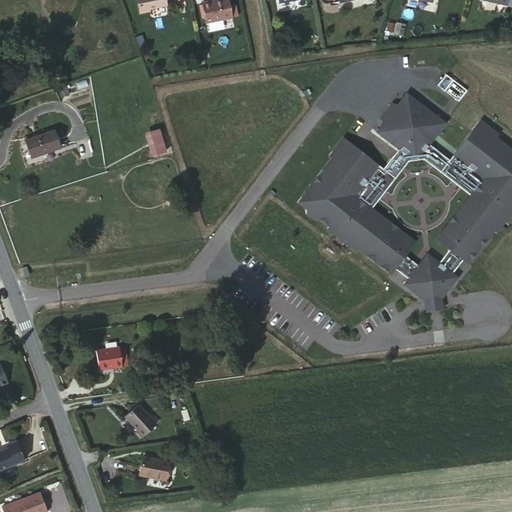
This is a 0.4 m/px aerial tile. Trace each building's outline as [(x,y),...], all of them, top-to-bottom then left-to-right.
[(141,0),(136,1),(138,16),(149,14),(149,11),(168,7),(166,0),(141,0)] [(226,0),(220,0),(200,4),(206,28),(232,22),(226,0)] [(387,21),(385,31),(403,35),(405,24),(387,21)] [(316,222),(318,218),(331,228),(331,230),(331,232),(346,243),(357,251),(359,248),(393,273),(397,267),(410,278),(406,283),(427,299),(443,296),(459,274),(454,270),(463,257),(469,261),(494,227),(497,229),(511,209),(511,147),(496,134),(492,132),(494,129),(480,118),(451,157),(430,142),(446,121),(407,92),(401,101),(394,102),(383,117),(381,128),(376,134),(398,151),(383,171),(343,141),(332,156),(335,159),(333,162),(300,205),(307,210),(308,216),(316,222)] [(146,131),(153,155),(166,151),(160,127),(146,131)] [(53,132),(24,140),(28,160),(58,152),(53,132)] [(443,296),(427,299),(429,310),(445,306),(443,296)] [(95,373),(122,370),(119,346),(92,349),(95,373)] [(0,364),(0,386),(8,382),(1,364),(0,364)] [(134,406),(123,419),(141,435),(152,422),(134,406)] [(0,472),(24,462),(15,440),(4,445),(6,449),(0,450),(0,472)] [(168,463),(143,459),(141,476),(166,480),(168,463)] [(47,511),(40,493),(27,498),(1,508),(3,511),(47,511)]
